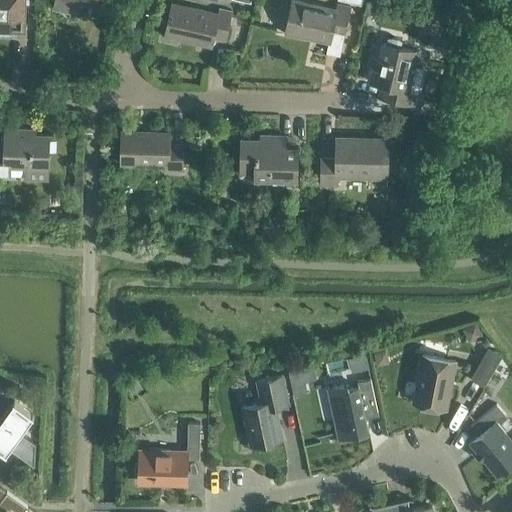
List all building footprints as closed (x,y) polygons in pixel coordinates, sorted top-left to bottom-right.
[(11,30),(23,30),(23,0),(0,0),(0,35),(11,35),(11,30)] [(83,0),(92,0),(98,1),(98,0),(53,0),(52,8),(80,14),(83,3),(83,0)] [(337,1),(335,8),(300,0),(291,0),(285,31),(328,41),(326,50),(339,53),(350,4),(337,1)] [(365,0),(364,11),(380,13),(381,0),(365,0)] [(218,8),(217,12),(171,2),(164,34),(210,44),(213,35),(224,38),(230,10),(218,8)] [(414,49),(399,45),(400,40),(396,37),(392,36),(387,37),(386,42),(382,41),(377,63),(372,62),(368,79),(381,82),(378,94),(412,102),(421,66),(410,63),(414,49)] [(419,111),(433,114),(436,100),(422,97),(419,111)] [(10,162),(48,164),(49,133),(26,133),(26,128),(6,127),(5,146),(0,146),(0,172),(9,173),(10,162)] [(167,168),(181,169),(182,143),(168,142),(169,132),(121,130),(120,162),(167,164),(167,168)] [(297,147),(285,146),(285,134),(260,133),(260,139),(241,138),(240,173),(254,173),(254,178),(296,179),(297,147)] [(337,174),(387,176),(387,140),(355,139),(355,137),(336,136),(336,157),(321,157),(320,184),(336,184),(337,174)] [(471,377),(483,384),(500,354),(488,347),(471,377)] [(413,401),(445,407),(454,360),(422,354),(413,401)] [(242,405),(251,444),(281,438),(274,406),(288,403),(281,374),(256,379),(260,397),(257,402),(242,405)] [(364,413),(377,410),(370,378),(356,381),(357,385),(344,388),(343,384),(327,387),(338,438),(368,431),(364,413)] [(35,442),(21,431),(33,414),(13,400),(1,418),(0,416),(0,449),(5,453),(10,448),(34,465),(35,442)] [(470,441),(496,473),(511,460),(511,441),(495,422),(505,414),(496,403),(470,425),(478,434),(470,441)] [(187,457),(198,457),(199,422),(187,421),(186,451),(170,451),(170,448),(156,448),(156,450),(139,450),(138,480),(186,482),(187,457)] [(15,496),(4,511),(0,509),(0,511),(21,511),(27,505),(15,496)] [(432,511),(432,505),(403,509),(399,499),(376,505),(377,511),(432,511)]
